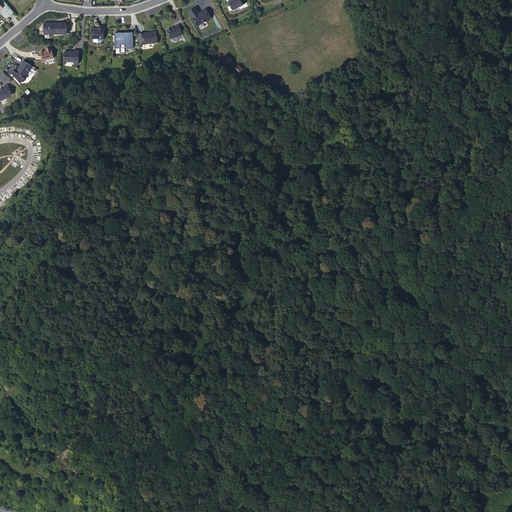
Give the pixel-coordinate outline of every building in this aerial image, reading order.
[(45,31),(68,31),(68,20),(45,20),(45,31)] [(176,23),(168,26),(171,35),(183,31),(180,21),(176,23)] [(93,36),(105,35),(104,24),(99,24),(99,26),(93,26),(93,36)] [(116,29),(116,45),(121,44),(121,40),(127,40),(127,44),(134,44),(134,28),(116,29)] [(140,30),(141,40),(158,38),(157,28),(144,30),(144,29),(140,30)] [(41,49),(43,58),(54,56),(52,45),(47,46),(47,48),(41,49)] [(65,49),(65,59),(75,59),(74,61),(79,61),(79,48),(75,48),(75,49),(65,49)] [(32,64),(24,58),(16,70),(25,76),(32,64)] [(0,85),(0,95),(0,96),(8,93),(8,92),(11,90),(7,81),(4,83),(4,84),(0,85)]
